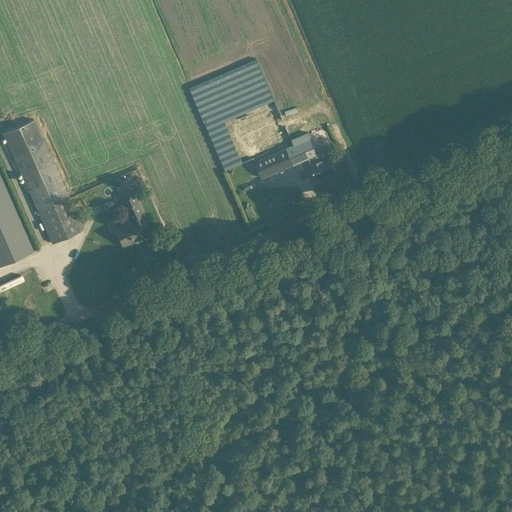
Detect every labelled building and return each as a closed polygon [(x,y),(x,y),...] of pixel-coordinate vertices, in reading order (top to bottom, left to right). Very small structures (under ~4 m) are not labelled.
[(258,60),(189,84),(201,118),(205,116),(211,135),(216,133),(214,128),(224,124),(221,115),(211,118),(208,111),(269,90),(258,60)] [(5,131),(3,132),(51,242),(52,242),(83,229),(79,220),(34,118),(5,131)] [(294,144),(255,161),(262,177),(308,157),(311,163),(310,164),(316,177),(335,169),(330,160),(329,156),(318,161),(315,154),(317,153),(308,132),(292,139),(294,144)] [(0,264),(33,250),(0,174),(0,264)] [(142,217),(145,216),(133,188),(121,193),(132,219),(116,227),(114,222),(113,223),(123,245),(149,234),(142,217)]
